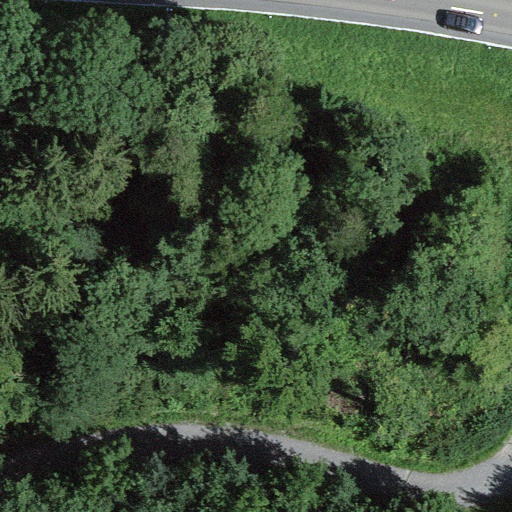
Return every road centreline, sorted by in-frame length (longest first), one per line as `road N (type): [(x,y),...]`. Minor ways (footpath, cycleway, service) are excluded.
road 1 (track): [(0,460),(65,428),(227,425),(448,478),(511,460)]
road 2 (tertiary): [(386,0),(511,19)]
